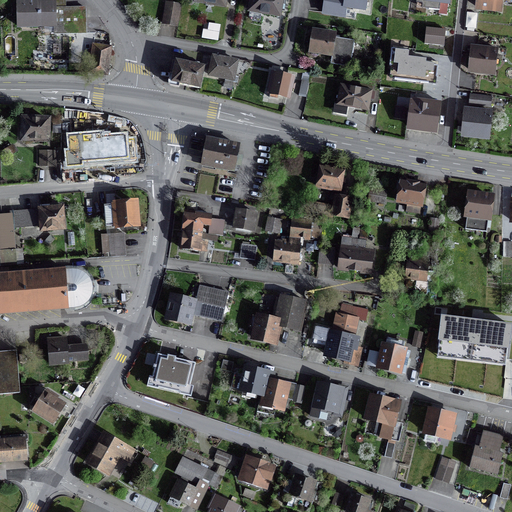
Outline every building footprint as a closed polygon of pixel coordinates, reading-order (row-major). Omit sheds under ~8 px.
[(46,0),(46,3),(17,4),(17,27),(54,26),(54,34),(85,34),(84,8),(64,9),(63,0),(46,0)] [(281,0),(250,0),(249,11),(279,17),(281,0)] [(324,0),(323,13),(344,17),(345,7),(364,10),(365,0),(324,0)] [(439,3),(447,4),(447,0),(416,0),(426,2),(425,9),(438,11),(439,3)] [(500,0),(477,0),(477,8),(499,10),(500,0)] [(166,3),(162,24),(176,26),(180,5),(166,3)] [(443,46),(445,31),(425,29),(424,44),(443,46)] [(309,53),(332,56),(335,38),(335,35),(323,33),(312,32),(309,53)] [(353,41),(335,38),(332,56),(331,62),(341,64),(342,60),(349,61),(348,67),(349,67),(353,41)] [(89,73),(106,75),(110,48),(93,45),(89,73)] [(470,71),(492,74),(495,49),(473,46),(470,71)] [(396,66),(394,79),(429,83),(430,77),(437,78),(439,67),(415,65),(406,64),(408,52),(392,50),(390,66),(396,66)] [(214,64),(211,63),(209,76),(225,79),(223,88),(230,89),(233,77),(237,62),(216,58),(214,64)] [(172,86),(174,84),(199,89),(204,68),(175,62),(171,80),(169,82),(172,86)] [(366,80),(378,83),(380,76),(367,73),(366,80)] [(292,78),(273,74),(268,94),(270,94),(269,98),(277,100),(277,96),(288,98),(292,78)] [(298,96),(305,98),(308,83),(301,81),(298,96)] [(341,86),(337,105),(367,110),(370,92),(341,86)] [(495,99),(470,96),(469,105),(494,108),(495,99)] [(413,105),(412,105),(409,127),(434,131),(437,103),(414,100),(413,105)] [(396,107),(394,118),(403,120),(405,108),(396,107)] [(481,112),(465,110),(463,135),(486,137),(489,113),(482,112),(481,112)] [(48,120),(23,119),(22,140),(47,141),(48,120)] [(91,143),(93,143),(93,147),(116,147),(116,144),(118,144),(118,123),(92,122),(91,143)] [(206,140),(201,165),(233,171),(234,165),(239,166),(241,160),(236,159),(238,147),(206,140)] [(60,149),(60,152),(39,152),(39,167),(49,167),(54,167),(54,164),(59,164),(71,164),(81,165),(82,150),(60,149)] [(117,165),(85,168),(85,179),(116,176),(117,165)] [(317,187),(340,191),(344,171),(321,167),(319,173),(318,173),(316,174),(315,178),(316,180),(318,180),(317,187)] [(233,196),(241,198),(243,183),(235,181),(233,196)] [(396,190),(399,191),(397,202),(407,204),(406,211),(419,214),(424,185),(401,181),(401,183),(397,182),(396,190)] [(383,203),(385,193),(370,190),(368,201),(383,203)] [(488,218),(491,198),(469,195),(466,215),(464,230),(486,233),(488,218)] [(332,216),(347,219),(351,200),(335,197),(332,216)] [(114,204),(114,205),(111,205),(113,228),(137,226),(135,203),(114,204)] [(40,207),(40,211),(9,213),(10,219),(11,229),(13,228),(41,226),(41,230),(62,229),(60,205),(40,207)] [(252,231),(255,214),(236,211),(233,228),(252,231)] [(211,216),(184,213),(182,231),(183,231),(201,233),(202,225),(209,226),(211,216)] [(278,234),(281,221),(267,218),(265,231),(278,234)] [(0,220),(0,257),(1,266),(16,265),(13,228),(11,229),(10,219),(0,220)] [(437,232),(438,220),(431,219),(429,231),(437,232)] [(308,239),(310,223),(292,221),(290,237),(308,239)] [(314,225),(312,238),(317,239),(318,232),(321,232),(322,226),(314,225)] [(199,251),(201,233),(183,231),(181,249),(199,251)] [(110,258),(125,256),(123,234),(108,235),(110,258)] [(341,248),(338,269),(369,273),(371,255),(362,254),(363,250),(364,242),(342,239),(341,248)] [(281,244),(275,243),(273,261),(297,264),(299,246),(297,246),(293,246),(293,242),(282,241),(282,243),(281,244)] [(503,257),(511,258),(511,243),(503,243),(503,257)] [(319,248),(318,263),(333,265),(334,250),(319,248)] [(409,263),(408,263),(406,278),(417,279),(416,282),(424,283),(427,266),(425,265),(426,259),(410,257),(409,263)] [(64,270),(0,275),(0,314),(67,309),(67,307),(73,307),(73,308),(74,308),(79,307),(84,305),(87,301),(90,297),(92,292),(88,291),(88,288),(88,284),(91,283),(88,278),(85,274),(81,271),(76,270),(70,270),(70,271),(64,272),(64,270)] [(172,297),(167,319),(189,324),(191,315),(221,322),(228,293),(199,287),(195,302),(172,297)] [(256,328),(253,339),(276,344),(280,327),(298,331),(305,302),(280,296),(275,321),(258,317),(258,318),(252,317),(250,327),(256,328)] [(335,330),(352,333),(357,310),(341,307),(339,317),(337,317),(335,330)] [(440,348),(508,356),(511,326),(444,318),(440,348)] [(331,334),(326,356),(344,360),(343,364),(348,365),(349,360),(351,351),(353,351),(355,339),(331,334)] [(65,339),(48,340),(50,364),(66,363),(66,362),(65,347),(65,339)] [(82,346),(65,347),(66,362),(87,360),(86,350),(83,351),(82,346)] [(384,346),(379,368),(402,373),(407,351),(384,346)] [(0,395),(19,394),(16,351),(0,352),(0,395)] [(153,368),(155,369),(150,386),(187,395),(194,364),(174,359),(174,358),(167,356),(167,358),(158,355),(155,366),(153,366),(153,368)] [(244,376),(234,374),(231,388),(263,396),(259,412),(273,415),(275,408),(282,410),(285,398),(292,400),(295,386),(295,384),(271,379),(272,374),(246,368),(244,376)] [(339,404),(342,390),(319,385),(314,407),(339,413),(341,405),(339,404)] [(300,403),(303,388),(295,386),(292,401),(300,403)] [(34,411),(52,422),(63,405),(45,394),(34,411)] [(399,403),(372,397),(366,419),(376,421),(373,433),(380,435),(380,438),(398,442),(401,427),(394,425),(399,403)] [(430,411),(425,433),(449,439),(454,417),(430,411)] [(479,447),(475,446),(469,468),(497,475),(502,454),(498,453),(503,437),(483,431),(479,447)] [(130,450),(104,435),(88,463),(105,473),(116,455),(125,460),(130,450)] [(23,436),(0,437),(0,461),(25,460),(23,436)] [(211,449),(208,456),(227,463),(230,457),(211,449)] [(206,470),(181,458),(174,473),(182,477),(179,481),(167,504),(177,508),(180,502),(187,505),(198,484),(199,485),(201,481),(208,485),(213,474),(206,470)] [(441,458),(435,479),(448,484),(453,470),(452,470),(454,463),(441,458)] [(146,474),(152,463),(146,459),(139,470),(146,474)] [(273,468),(249,460),(243,479),(266,487),(269,479),(270,479),(273,468)] [(220,477),(213,474),(208,485),(215,488),(220,477)] [(312,487),(314,482),(296,476),(294,482),(286,479),(282,493),(290,496),(290,495),(297,497),(293,509),(301,511),(307,511),(316,489),(312,487)] [(503,484),(499,498),(506,500),(510,486),(503,484)] [(338,507),(341,495),(335,493),(331,505),(338,507)] [(368,505),(369,501),(351,494),(345,511),(365,511),(366,510),(369,511),(371,506),(368,505)] [(214,507),(211,511),(233,511),(235,509),(215,499),(211,506),(214,507)]
